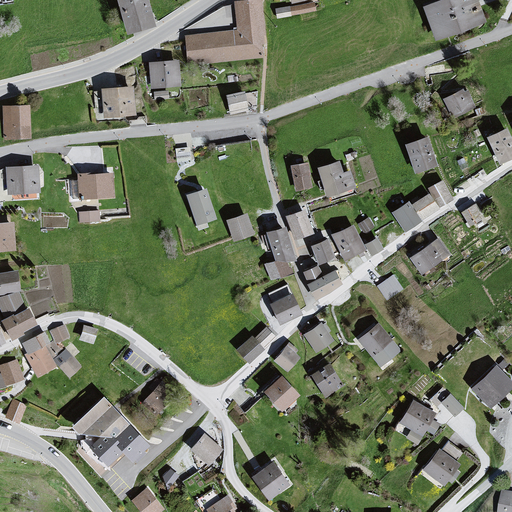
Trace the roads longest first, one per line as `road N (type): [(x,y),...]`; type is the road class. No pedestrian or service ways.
road 1 (residential): [(0,154),(260,117),(511,30)]
road 2 (residential): [(511,165),(206,397)]
road 3 (unclassified): [(0,350),(55,320),(93,319),(124,331),(206,397)]
road 4 (tertiary): [(0,92),(121,57),(214,0)]
road 5 (unclassified): [(206,397),(225,419),(231,475),(268,511)]
road 6 (tertiary): [(103,511),(50,451),(0,425)]
